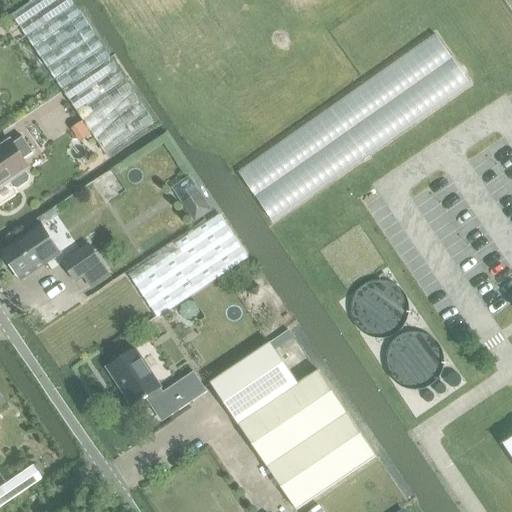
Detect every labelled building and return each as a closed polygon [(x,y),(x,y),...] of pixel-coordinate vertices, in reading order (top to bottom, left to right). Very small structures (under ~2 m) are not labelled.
[(103,154),(153,120),(72,0),(33,0),(11,15),(103,154)] [(434,33),(238,173),(273,223),(471,85),(434,33)] [(24,171),(29,167),(24,159),(34,152),(23,137),(13,144),(11,141),(0,148),(0,187),(11,180),(14,186),(18,187),(27,181),(28,177),(24,171)] [(190,176),(172,188),(195,223),(213,211),(190,176)] [(220,217),(191,237),(131,277),(158,318),(191,296),(247,258),(220,217)] [(43,226),(29,235),(29,234),(2,253),(4,256),(3,262),(7,268),(12,269),(21,281),(48,262),(47,261),(60,252),(43,226)] [(110,278),(100,263),(88,244),(61,261),(74,281),(83,275),(92,290),(110,278)] [(350,321),(356,330),(365,336),(375,339),(385,338),(395,334),(403,326),(407,318),(409,308),(407,299),(403,290),(396,283),(387,279),(378,278),(368,279),(360,284),(353,291),(348,301),(348,311),(350,321)] [(249,284),(247,295),(257,297),(260,287),(249,284)] [(391,347),(388,354),(387,363),(389,371),(394,379),(401,384),(409,387),(418,387),(426,384),(433,379),(438,372),(440,363),(439,354),(436,346),(430,340),(422,336),(413,334),(405,336),(397,340),(391,347)] [(299,386),(297,383),(269,343),(211,383),(239,423),(295,510),(375,457),(318,373),(299,386)] [(135,405),(154,392),(171,417),(191,404),(208,392),(194,373),(164,393),(161,389),(161,388),(136,349),(108,369),(118,384),(121,382),(135,405)]
